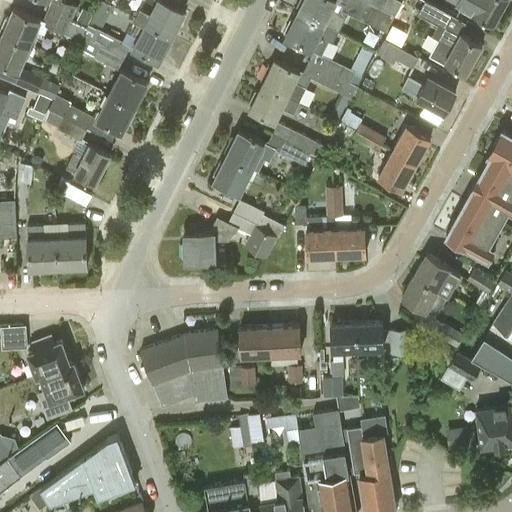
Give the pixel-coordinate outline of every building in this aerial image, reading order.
[(51,0),(47,10),(71,20),(78,5),(66,0),(51,0)] [(103,0),(100,0),(90,19),(102,25),(113,5),(103,0)] [(143,0),(134,16),(172,35),(176,27),(178,29),(186,15),(183,13),(184,11),(175,5),(164,0),(143,0)] [(298,0),(298,1),(301,2),(297,10),(337,30),(339,31),(347,12),(386,30),(393,15),(362,0),(298,0)] [(362,0),(393,15),(401,1),(399,0),(362,0)] [(448,12),(428,1),(426,0),(403,0),(401,4),(441,26),(448,12)] [(506,0),(464,0),(462,5),(472,11),(472,12),(494,24),(506,0)] [(13,6),(8,17),(5,16),(0,27),(0,30),(30,43),(41,18),(13,6)] [(71,20),(47,10),(41,23),(66,33),(71,20)] [(286,26),(288,27),(284,35),(311,49),(313,49),(307,61),(357,86),(358,84),(357,84),(362,74),(374,49),(363,43),(351,68),(321,54),(328,39),(332,41),(337,30),(297,10),(296,13),(293,11),(286,26)] [(397,13),(386,34),(398,41),(409,19),(397,13)] [(133,45),(132,47),(159,60),(163,52),(166,53),(173,39),(170,38),(172,35),(134,16),(139,19),(132,33),(138,36),(133,45)] [(83,33),(87,35),(101,43),(125,56),(130,46),(130,45),(122,41),(88,22),(83,33)] [(460,31),(459,33),(445,25),(429,55),(444,63),(446,60),(467,71),(482,43),(460,31)] [(0,60),(0,61),(19,69),(20,67),(30,43),(0,30),(0,60)] [(84,41),(78,53),(93,59),(95,55),(118,68),(125,56),(101,43),(87,35),(84,41)] [(418,58),(384,39),(376,52),(394,62),(396,58),(413,67),(418,58)] [(263,72),(265,74),(261,82),(299,101),(311,77),(352,97),(357,86),(307,61),(303,71),(274,57),(272,60),(270,58),(263,72)] [(25,87),(40,93),(51,98),(53,99),(53,98),(59,84),(46,78),(20,67),(19,69),(14,82),(25,87)] [(121,68),(108,93),(135,106),(139,98),(141,99),(149,85),(146,84),(148,81),(121,68)] [(428,74),(424,82),(408,74),(402,86),(418,94),(416,97),(444,113),(456,90),(428,74)] [(251,97),(253,99),(249,107),(276,120),(283,107),(294,112),(299,101),(261,82),(260,84),(258,83),(251,97)] [(0,138),(1,138),(10,115),(17,118),(27,96),(9,88),(7,93),(0,89),(0,138)] [(54,98),(49,108),(63,115),(70,102),(71,100),(57,92),(54,98)] [(51,98),(40,93),(34,107),(45,112),(51,98)] [(96,116),(95,117),(117,129),(122,131),(126,123),(129,124),(136,110),(134,109),(135,106),(108,93),(96,116)] [(70,102),(63,115),(87,127),(88,126),(94,114),(74,104),(70,102)] [(49,108),(44,117),(58,125),(63,115),(49,108)] [(58,125),(57,127),(81,139),(82,138),(87,127),(63,115),(58,125)] [(273,131),(321,155),(326,144),(278,121),(273,131)] [(360,122),(356,128),(352,135),(366,142),(373,129),(360,122)] [(406,123),(392,148),(416,162),(431,136),(406,123)] [(230,145),(225,153),(252,167),(258,170),(264,157),(270,160),(276,148),(305,162),(311,151),(320,156),(321,155),(273,131),(267,143),(238,128),(237,131),(234,130),(227,144),(230,145)] [(366,142),(379,149),(386,136),(373,129),(366,142)] [(490,155),(462,205),(445,234),(489,259),(495,247),(488,243),(508,208),(511,210),(511,133),(503,129),(489,155),(490,155)] [(75,150),(66,166),(74,170),(75,170),(95,181),(110,152),(90,142),(89,141),(82,154),(75,150)] [(416,162),(392,148),(378,174),(402,188),(416,162)] [(215,169),(217,170),(213,179),(240,192),(252,167),(225,153),(224,156),(222,154),(215,169)] [(342,199),(341,183),(326,184),(327,200),(342,199)] [(0,216),(14,216),(13,197),(0,198),(0,216)] [(240,198),(233,211),(278,235),(284,223),(263,213),(264,209),(240,198)] [(327,200),(328,215),(343,214),(342,199),(327,200)] [(294,222),(306,222),(306,204),(294,205),(294,222)] [(184,232),(184,241),(182,242),(182,258),(185,258),(185,260),(216,259),(215,239),(228,238),(238,227),(250,232),(244,244),(267,256),(277,235),(278,235),(233,211),(229,220),(217,214),(210,230),(210,231),(184,232)] [(14,216),(0,216),(0,235),(14,235),(14,216)] [(67,235),(57,236),(58,266),(87,265),(85,221),(68,222),(67,235)] [(57,236),(47,236),(44,224),(27,224),(28,237),(29,267),(58,266),(57,236)] [(335,226),(336,254),(366,253),(365,225),(335,226)] [(336,254),(335,226),(306,227),(307,255),(336,254)] [(277,243),(269,263),(283,268),(290,247),(277,243)] [(460,271),(451,266),(426,251),(413,273),(448,293),(460,271)] [(495,280),(473,267),(467,278),(488,291),(495,280)] [(511,271),(505,268),(496,282),(511,291),(511,292),(511,271)] [(448,293),(413,273),(401,294),(420,306),(413,319),(457,345),(463,333),(434,316),(448,293)] [(485,332),(472,352),(511,377),(511,292),(485,332)] [(383,319),(357,320),(358,348),(384,347),(383,319)] [(358,348),(357,320),(331,321),(332,349),(358,348)] [(32,334),(31,322),(7,323),(8,335),(32,334)] [(299,323),(270,324),(271,353),(301,352),(299,323)] [(271,353),(270,324),(240,325),(241,354),(271,353)] [(218,327),(185,332),(193,393),(194,400),(228,396),(218,327)] [(390,328),(391,353),(411,352),(410,327),(390,328)] [(193,393),(185,332),(139,348),(162,405),(193,393)] [(40,373),(70,361),(62,338),(53,341),(51,334),(33,340),(36,348),(28,351),(37,375),(40,373)] [(457,348),(440,376),(459,387),(467,374),(473,377),(482,363),(457,348)] [(358,358),(358,376),(369,375),(369,357),(358,358)] [(70,361),(40,373),(46,389),(39,392),(48,415),(71,407),(66,394),(84,387),(74,359),(70,361)] [(324,395),(343,394),(343,375),(344,375),(343,359),(331,359),(332,376),(323,376),(324,395)] [(301,363),(287,364),(288,381),(302,380),(301,363)] [(229,367),(230,387),(242,386),(241,384),(255,383),(254,365),(229,367)] [(481,446),(511,441),(511,401),(475,407),(481,446)] [(315,425),(298,427),(300,446),(309,503),(313,502),(314,511),(356,511),(351,473),(344,428),(342,428),(338,407),(313,411),(315,425)] [(252,444),(248,413),(239,414),(243,445),(252,444)] [(300,446),(298,427),(296,413),(267,417),(268,426),(286,424),(289,448),(300,446)] [(0,490),(47,454),(48,456),(68,441),(54,422),(34,437),(33,435),(19,447),(14,451),(13,451),(13,452),(0,461),(0,490)] [(473,424),(446,427),(449,448),(476,444),(473,424)] [(361,425),(344,428),(351,473),(358,472),(364,511),(375,511),(396,509),(384,430),(362,434),(361,425)] [(0,461),(13,452),(13,451),(0,432),(0,461)] [(15,437),(2,433),(14,451),(19,447),(15,437)] [(106,437),(73,462),(75,468),(124,450),(118,433),(106,437)] [(75,468),(73,462),(40,486),(50,502),(94,485),(97,496),(135,481),(124,450),(75,468)] [(304,511),(303,499),(304,499),(300,474),(290,475),(289,469),(275,471),(276,478),(275,478),(277,494),(285,493),(288,511),(304,511)] [(204,486),(208,508),(208,511),(250,511),(249,501),(247,501),(246,495),(260,492),(256,470),(243,472),(244,479),(204,486)] [(277,494),(278,498),(260,501),(261,511),(288,511),(285,493),(277,494)] [(147,511),(143,499),(115,509),(116,511),(147,511)]
